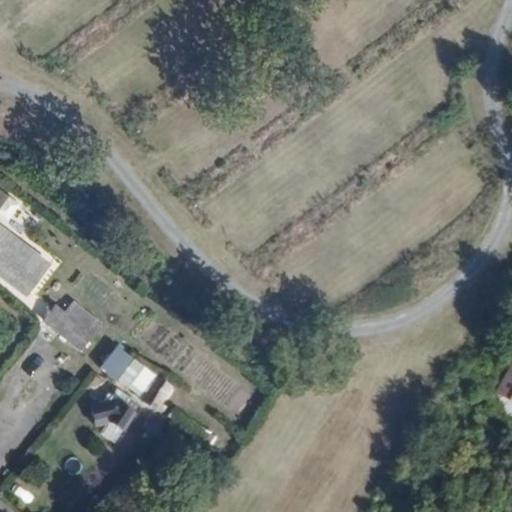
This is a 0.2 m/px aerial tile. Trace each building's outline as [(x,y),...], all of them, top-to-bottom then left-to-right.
[(0,238),(0,253),(39,282),(48,270),(7,238),(3,242),(0,238)] [(0,284),(23,302),(39,282),(0,253),(0,284)] [(54,304),(43,319),(79,346),(91,332),(54,304)] [(135,361),(115,346),(98,368),(118,384),(135,361)] [(490,413),(511,423),(511,362),(504,378),(506,379),(511,382),(511,389),(505,402),(500,399),(498,398),(490,413)] [(156,376),(139,401),(154,410),(171,385),(156,376)] [(511,389),(511,382),(506,379),(499,392),(503,394),(500,399),(505,402),(511,389)] [(113,399),(87,401),(88,421),(105,419),(118,429),(137,404),(118,391),(113,399)]
